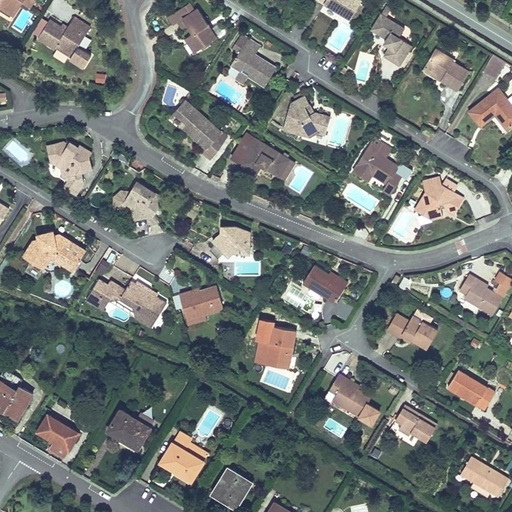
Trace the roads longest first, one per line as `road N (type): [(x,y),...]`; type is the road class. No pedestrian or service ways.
road 1 (residential): [(511,223),(492,183),(313,75),(306,51),(225,0)]
road 2 (residential): [(392,261),(201,189),(115,135)]
road 3 (residential): [(156,254),(120,246),(0,170)]
road 4 (residential): [(392,261),(358,337),(369,354),(418,383)]
road 5 (residential): [(115,135),(144,84),(132,0)]
road 6 (residential): [(511,225),(442,254),(392,261)]
